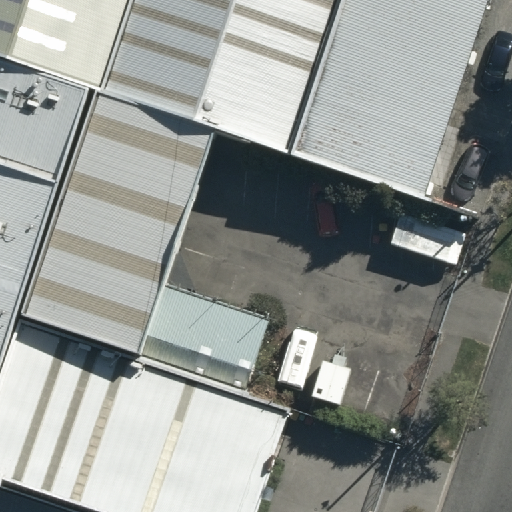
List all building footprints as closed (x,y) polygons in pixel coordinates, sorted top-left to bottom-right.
[(137,0),(0,0),(0,77),(101,110),(137,0)] [(144,0),(109,109),(285,166),(339,0),(144,0)] [(496,0),(355,0),(299,172),(427,213),(496,0)] [(0,413),(95,120),(0,88),(0,413)] [(217,152),(108,117),(37,333),(147,369),(217,152)] [(260,511),(289,424),(27,340),(0,422),(0,496),(49,511),(260,511)]
